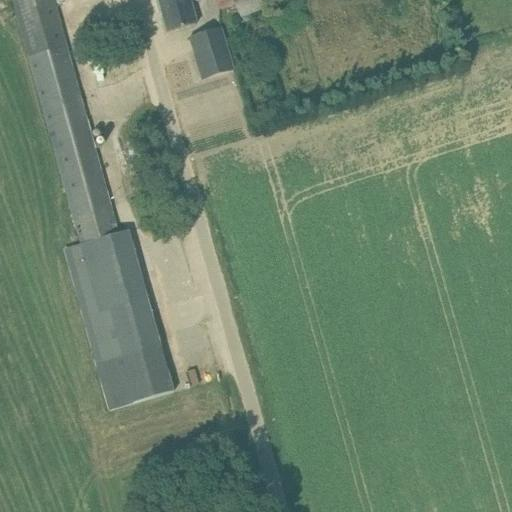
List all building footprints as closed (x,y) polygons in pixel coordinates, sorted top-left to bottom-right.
[(12,0),(80,245),(64,250),(110,412),(172,400),(127,232),(119,235),(117,228),(53,1),(52,0),(12,0)] [(190,3),(200,0),(157,0),(167,34),(196,26),(190,3)] [(215,0),(220,11),(235,5),(239,17),(264,8),(261,0),(215,0)] [(189,39),(202,82),(234,73),(220,30),(189,39)] [(125,226),(117,228),(119,235),(127,232),(125,226)]
